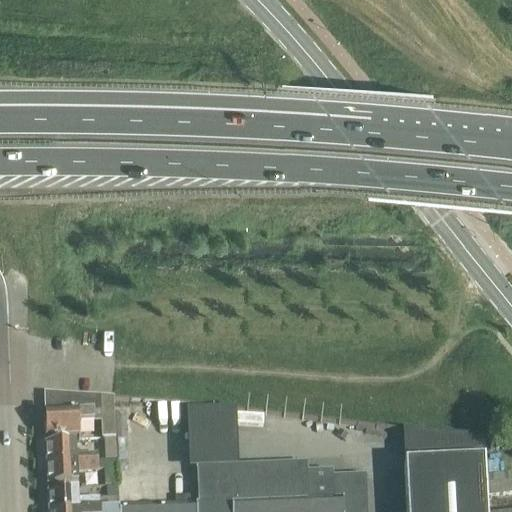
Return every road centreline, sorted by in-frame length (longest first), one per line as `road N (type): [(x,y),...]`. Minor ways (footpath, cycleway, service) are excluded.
road 1 (motorway): [(511,145),(243,124),(0,121)]
road 2 (motorway): [(0,164),(193,166),(511,187)]
road 3 (secondary): [(511,307),(256,0)]
road 4 (secondary): [(14,511),(8,360),(0,336)]
